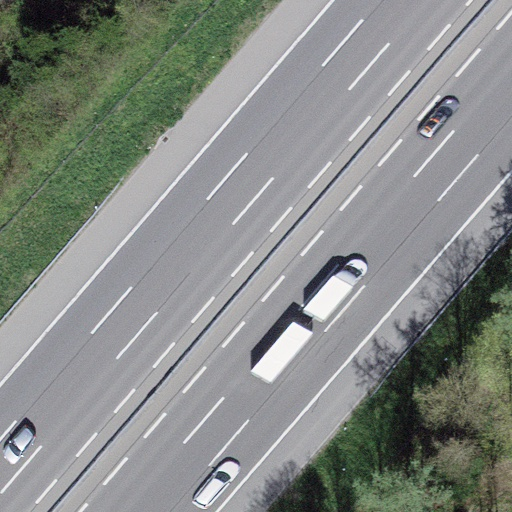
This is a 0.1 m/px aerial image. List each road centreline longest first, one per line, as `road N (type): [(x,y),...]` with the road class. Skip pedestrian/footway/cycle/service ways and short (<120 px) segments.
road 1 (motorway): [(403,0),(0,469)]
road 2 (motorway): [(148,511),(511,89)]
